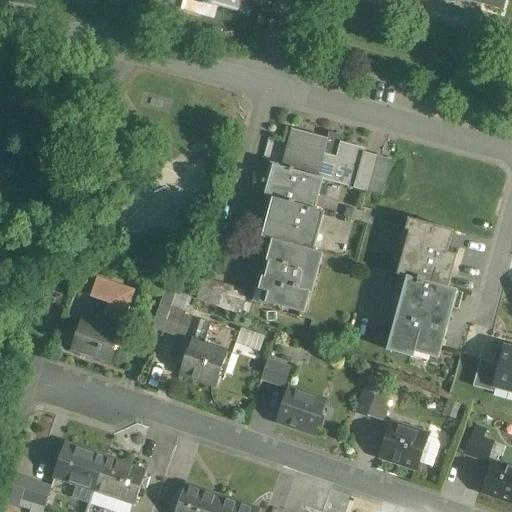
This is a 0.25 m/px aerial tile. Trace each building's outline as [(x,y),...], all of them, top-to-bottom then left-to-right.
[(187,0),(210,6),(211,5),(242,13),(245,0),(187,0)] [(355,188),(357,182),(366,150),(292,130),(281,168),(355,188)] [(376,157),(370,155),(365,154),(356,188),(366,191),(376,157)] [(376,157),(376,158),(366,191),(382,195),(391,161),(376,157)] [(323,180),(314,177),(273,166),(265,196),(314,210),(323,180)] [(263,238),(311,251),(314,251),(324,213),(274,199),(273,199),(263,238)] [(398,275),(423,282),(448,288),(457,256),(456,256),(447,253),(453,232),(409,220),(406,230),(410,231),(398,275)] [(323,255),(308,250),(272,241),(267,261),(270,262),(267,272),(266,278),(262,278),(259,289),(269,292),(266,303),(305,314),(310,293),(313,293),(323,255)] [(247,292),(218,281),(202,275),(195,299),(239,316),(247,292)] [(110,362),(124,322),(135,291),(97,278),(90,297),(108,304),(101,324),(100,327),(82,321),(73,349),(110,362)] [(439,359),(441,353),(441,352),(457,291),(408,278),(388,351),(414,358),(415,353),(416,353),(439,359)] [(165,289),(161,301),(159,308),(169,312),(176,293),(165,289)] [(170,312),(179,315),(180,315),(186,297),(176,293),(170,312)] [(163,331),(166,321),(169,312),(158,308),(152,326),(163,331)] [(191,319),(176,314),(170,312),(163,331),(184,338),(191,319)] [(239,334),(216,325),(210,324),(203,344),(226,352),(227,353),(232,355),(239,334)] [(261,350),(264,334),(243,329),(239,346),(261,350)] [(226,352),(192,341),(191,341),(180,373),(215,385),(226,352)] [(511,350),(504,348),(493,386),(511,390),(511,386),(511,350)] [(473,387),(481,390),(493,393),(494,386),(493,386),(499,365),(480,360),(473,387)] [(290,369),(280,365),(268,361),(261,380),(284,387),(290,369)] [(324,401),(308,396),(289,389),(278,422),(313,434),(324,401)] [(355,412),(356,413),(357,413),(366,416),(373,397),(362,393),(355,412)] [(392,400),(391,400),(374,394),(367,414),(385,421),(392,400)] [(416,469),(425,441),(425,440),(427,436),(391,424),(381,457),(416,469)] [(476,458),(484,433),(485,433),(486,430),(475,426),(465,454),(476,458)] [(487,462),(491,451),(494,443),(483,440),(476,458),(487,462)] [(58,475),(103,489),(113,456),(71,441),(58,475)] [(149,470),(113,456),(103,489),(139,500),(149,470)] [(511,470),(503,468),(492,464),(482,491),(511,501),(511,470)] [(49,506),(55,483),(21,471),(12,495),(49,506)] [(221,511),(228,494),(191,482),(181,511),(221,511)] [(262,511),(264,506),(228,494),(221,511),(262,511)]
